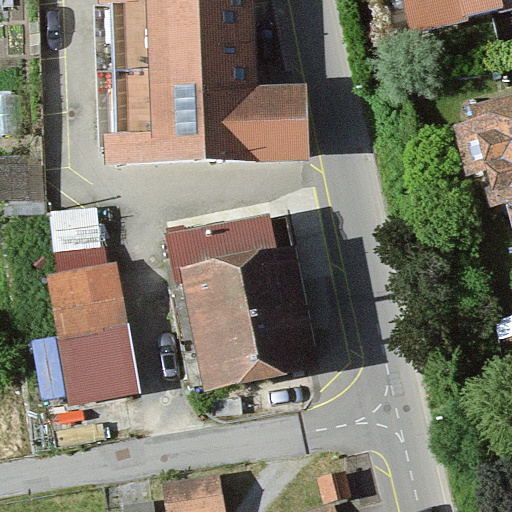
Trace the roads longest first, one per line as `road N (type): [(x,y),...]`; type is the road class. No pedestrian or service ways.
road 1 (tertiary): [(311,0),(400,413)]
road 2 (residential): [(400,413),(0,478)]
